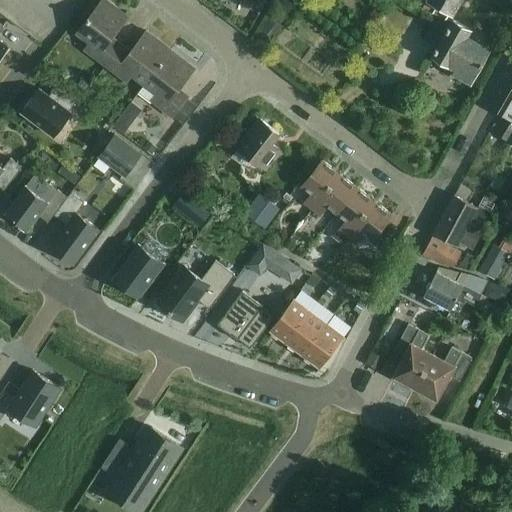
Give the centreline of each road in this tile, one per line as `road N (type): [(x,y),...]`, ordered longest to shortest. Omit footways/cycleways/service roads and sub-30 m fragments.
road 1 (residential): [(71,290),(84,285),(250,66)]
road 2 (residential): [(71,290),(85,308),(197,363),(280,394),(327,399)]
road 3 (residential): [(433,203),(250,66)]
road 4 (residential): [(344,391),(433,203)]
road 5 (residential): [(344,391),(364,409),(511,449)]
road 6 (residential): [(433,203),(511,63)]
road 7 (residential): [(327,399),(244,511)]
road 8 (residential): [(80,0),(0,106)]
